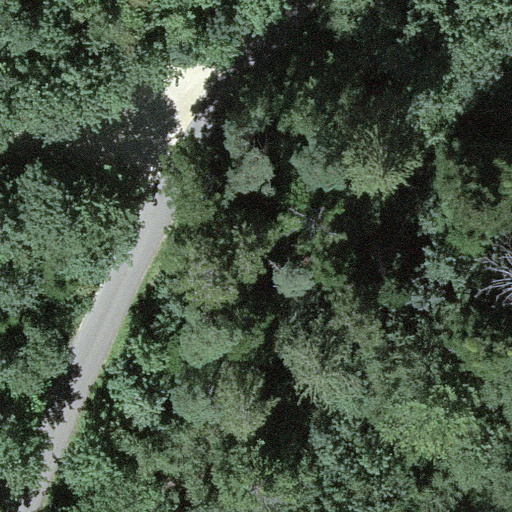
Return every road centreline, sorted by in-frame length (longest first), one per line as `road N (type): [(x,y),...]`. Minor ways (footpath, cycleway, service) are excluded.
road 1 (unclassified): [(14,511),(183,108),(276,0)]
road 2 (track): [(183,108),(0,138)]
